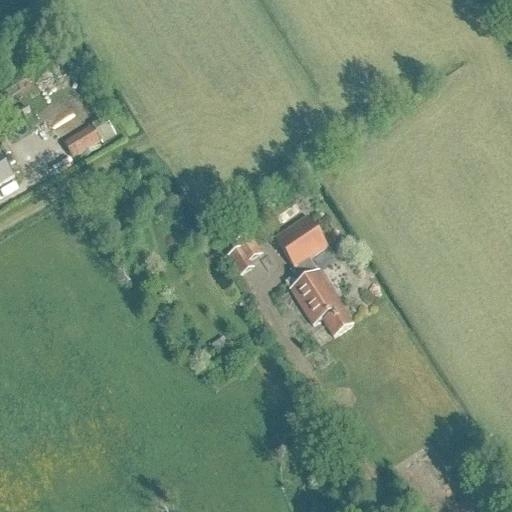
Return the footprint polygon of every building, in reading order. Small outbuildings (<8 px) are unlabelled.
[(73,163),(99,147),(91,133),(65,149),(73,163)] [(291,201),(299,217),(319,207),(311,191),(291,201)] [(297,214),(289,201),(271,213),(280,226),(297,214)] [(354,330),(319,277),(319,278),(310,264),(328,252),(311,227),(278,249),(294,274),(296,274),(304,287),(289,297),(313,333),(325,325),(336,341),(354,330)] [(224,253),(240,278),(252,270),(248,264),(261,256),(249,237),(224,253)] [(201,284),(211,277),(203,266),(193,273),(201,284)] [(224,341),(205,355),(211,364),(230,350),(224,341)] [(447,469),(456,465),(449,447),(421,457),(433,490),(452,483),(447,469)]
